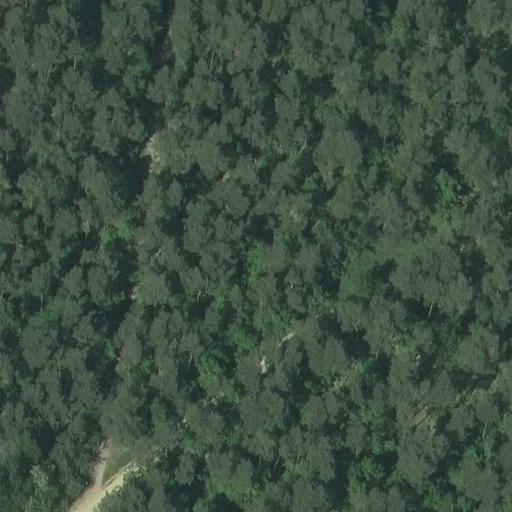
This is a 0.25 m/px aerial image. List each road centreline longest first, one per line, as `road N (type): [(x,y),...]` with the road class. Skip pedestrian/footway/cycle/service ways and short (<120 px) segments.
road 1 (track): [(169,0),(134,270),(90,510)]
road 2 (track): [(90,510),(316,327),(511,227)]
